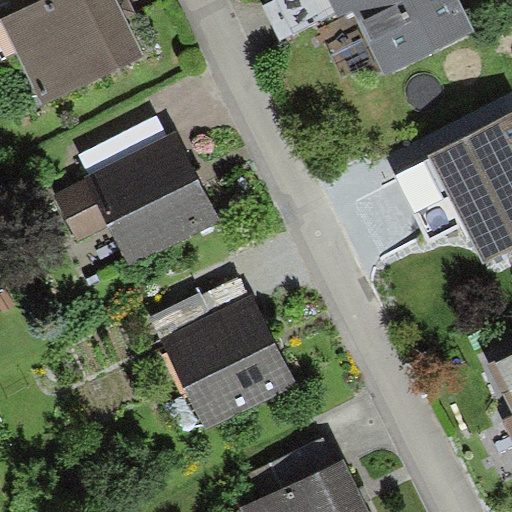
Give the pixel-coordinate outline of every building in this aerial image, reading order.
[(103,0),(56,0),(12,21),(47,95),(130,55),(103,0)] [(464,0),(352,0),(387,69),(477,24),(464,0)] [(511,122),(441,158),(490,256),(511,245),(511,122)] [(211,222),(178,155),(103,192),(136,259),(211,222)] [(249,306),(168,344),(206,423),(287,384),(249,306)] [(511,359),(500,365),(511,389),(511,359)] [(360,511),(339,469),(252,511),(360,511)]
